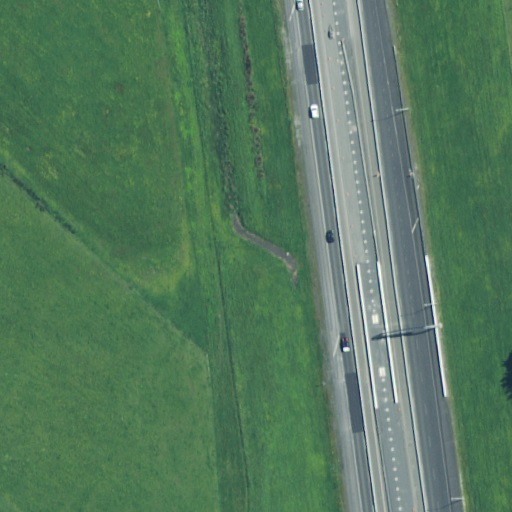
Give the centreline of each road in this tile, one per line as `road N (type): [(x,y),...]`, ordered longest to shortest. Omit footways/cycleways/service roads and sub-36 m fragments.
road 1 (motorway): [(359,0),(426,511)]
road 2 (motorway): [(374,511),(307,0)]
